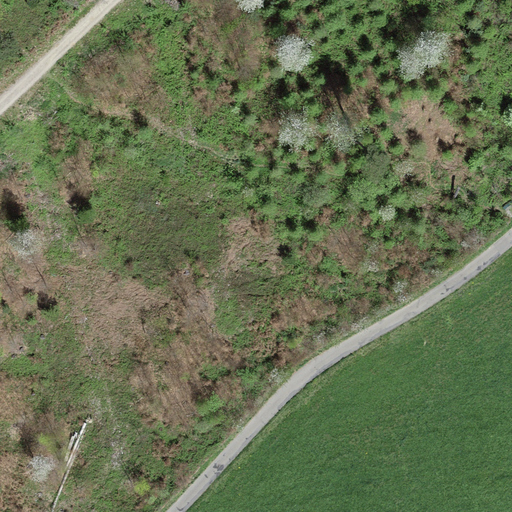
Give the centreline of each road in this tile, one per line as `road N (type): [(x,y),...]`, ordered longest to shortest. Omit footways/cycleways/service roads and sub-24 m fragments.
road 1 (unclassified): [(511,236),(434,295),(307,372),(172,511)]
road 2 (track): [(0,103),(115,0)]
